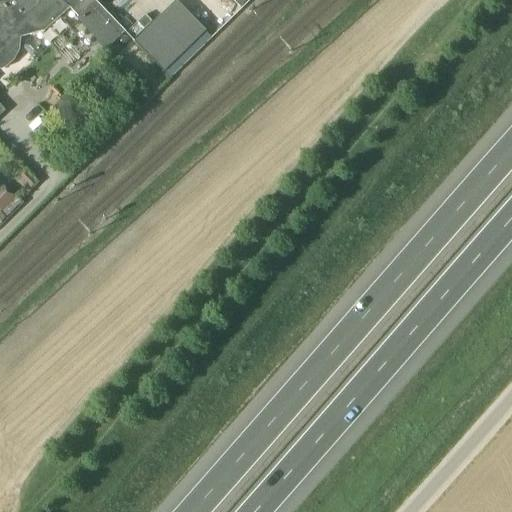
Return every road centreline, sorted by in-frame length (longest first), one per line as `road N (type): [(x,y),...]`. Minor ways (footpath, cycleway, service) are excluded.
road 1 (track): [(454,0),(31,466),(19,511)]
road 2 (motorway): [(511,151),(195,511)]
road 3 (motorway): [(258,511),(511,223)]
road 4 (unclassified): [(413,511),(511,404)]
